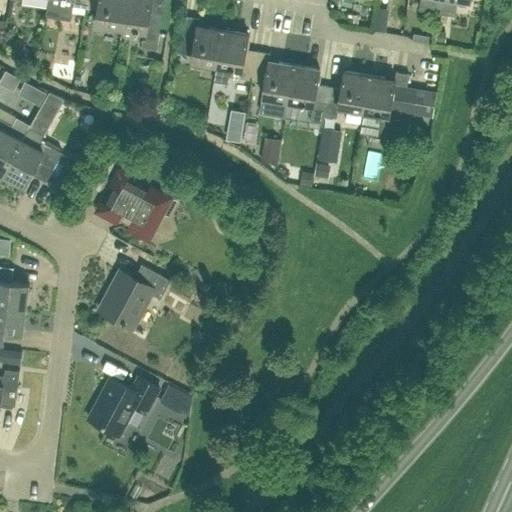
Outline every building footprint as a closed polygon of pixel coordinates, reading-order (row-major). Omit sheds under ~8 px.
[(72,5),(85,7),(85,0),(47,0),(47,6),(72,10),(72,5)] [(120,28),(124,0),(85,0),(85,7),(97,9),(95,24),(120,28)] [(151,0),(124,0),(120,28),(146,32),(145,39),(158,41),(162,12),(150,10),(151,0)] [(419,0),(418,7),(436,10),(437,0),(419,0)] [(437,0),(436,10),(453,12),(455,0),(437,0)] [(214,80),(222,28),(197,24),(198,17),(186,15),(179,52),(192,54),(191,62),(216,66),(214,80)] [(386,22),(373,19),(372,29),(385,31),(386,22)] [(240,78),(252,80),(257,50),(245,48),(248,33),(222,28),(214,80),(227,83),(229,70),(233,71),(233,69),(241,70),(240,78)] [(257,50),(252,80),(264,82),(262,97),(287,101),(294,63),(268,59),(270,52),(257,50)] [(294,63),(287,101),(312,106),(310,121),(322,123),(323,115),(329,85),(316,83),(319,68),(294,63)] [(363,112),(369,73),(344,69),(341,87),(329,85),(323,115),(335,117),(337,107),(363,112)] [(394,78),(369,73),(363,112),(388,116),(390,108),(402,110),(408,73),(395,71),(394,78)] [(37,110),(46,91),(18,77),(8,96),(37,110)] [(406,87),(402,110),(431,115),(435,92),(406,87)] [(0,174),(2,176),(22,139),(8,131),(11,125),(0,118),(0,174)] [(239,126),(227,124),(225,135),(237,137),(239,126)] [(255,133),(243,131),(241,144),(253,146),(255,133)] [(268,138),(269,164),(287,163),(286,138),(268,138)] [(36,146),(22,139),(2,176),(22,186),(30,172),(46,180),(61,152),(40,140),(36,146)] [(154,230),(163,214),(168,216),(177,200),(149,185),(147,190),(127,179),(129,174),(118,168),(109,185),(114,188),(103,208),(130,223),(127,228),(139,234),(144,224),(154,230)] [(302,171),(300,185),(310,187),(313,173),(302,171)] [(170,280),(142,264),(134,277),(121,270),(100,309),(132,327),(151,293),(160,298),(170,280)] [(0,306),(26,309),(29,283),(11,279),(12,267),(0,265),(0,306)] [(26,309),(0,306),(0,345),(2,346),(4,332),(23,334),(26,309)] [(10,347),(9,360),(20,361),(21,348),(10,347)] [(0,410),(1,404),(14,405),(19,371),(4,370),(3,376),(0,375),(0,410)] [(158,387),(138,376),(131,388),(110,376),(88,417),(119,434),(136,401),(148,407),(158,387)] [(188,393),(170,383),(163,397),(181,407),(188,393)]
